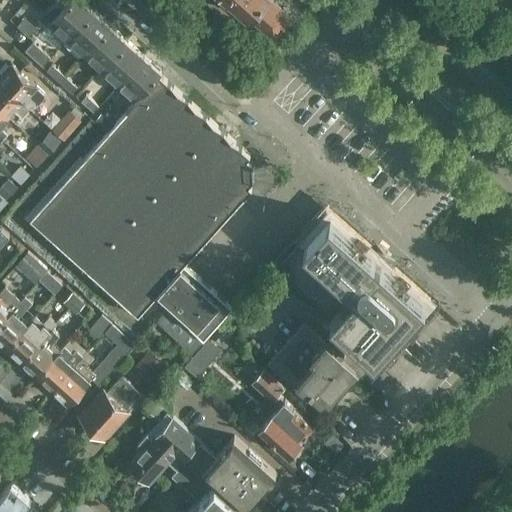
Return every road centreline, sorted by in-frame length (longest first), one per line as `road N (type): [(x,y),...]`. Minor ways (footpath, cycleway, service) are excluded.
road 1 (residential): [(511,302),(323,511)]
road 2 (tertiary): [(511,164),(327,0)]
road 3 (residential): [(239,103),(126,0)]
road 4 (residential): [(108,511),(0,412)]
